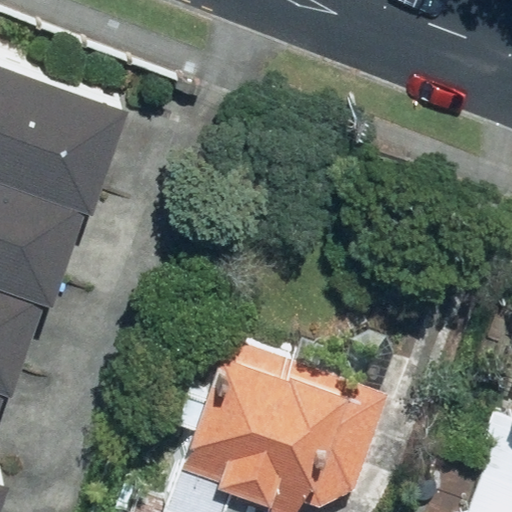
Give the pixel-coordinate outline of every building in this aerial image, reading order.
[(0,163),(77,193),(116,94),(0,49),(0,163)] [(77,193),(0,163),(0,275),(30,287),(40,290),(77,193)] [(0,363),(30,287),(0,275),(0,363)] [(338,511),(385,379),(212,318),(149,493),(129,486),(119,511),(207,511),(231,511),(243,482),(327,511),(338,511)] [(511,511),(511,370),(474,467),(450,457),(428,511),(511,511)]
